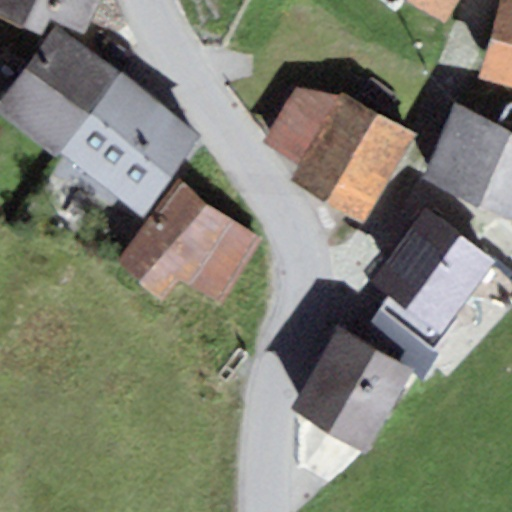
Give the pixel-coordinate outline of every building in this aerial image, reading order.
[(111,0),(0,0),(0,5),(59,33),(90,47),(111,0)] [(431,0),(457,15),(465,0),(431,0)] [(511,0),(492,74),(511,79),(511,0)] [(7,109),(157,218),(183,181),(211,138),(90,47),(59,33),(7,109)] [(373,221),(421,137),(356,98),(303,95),(275,144),(314,165),(304,181),(373,221)] [(511,132),(467,109),(433,175),(511,216),(511,132)] [(226,306),(271,243),(183,181),(157,218),(125,264),(174,298),(188,279),(226,306)] [(488,259),(431,218),(393,271),(450,312),(488,259)] [(377,451),(422,372),(346,330),(302,409),(377,451)]
